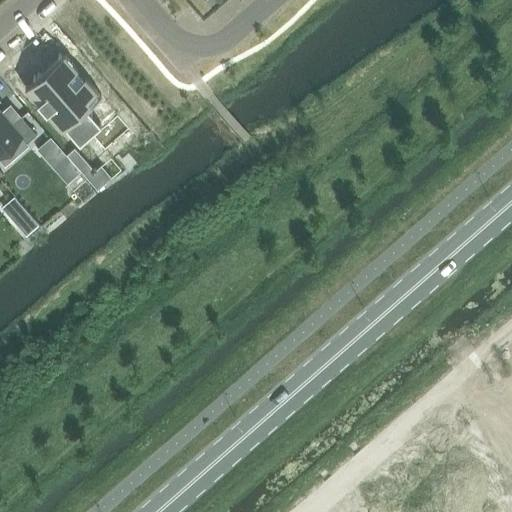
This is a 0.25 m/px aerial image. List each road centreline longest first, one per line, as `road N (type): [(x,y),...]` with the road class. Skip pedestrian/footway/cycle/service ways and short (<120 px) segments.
road 1 (primary): [(157,511),(511,203)]
road 2 (residential): [(308,511),(511,334)]
road 3 (residential): [(140,0),(168,32),(195,46),(231,37),(273,0)]
